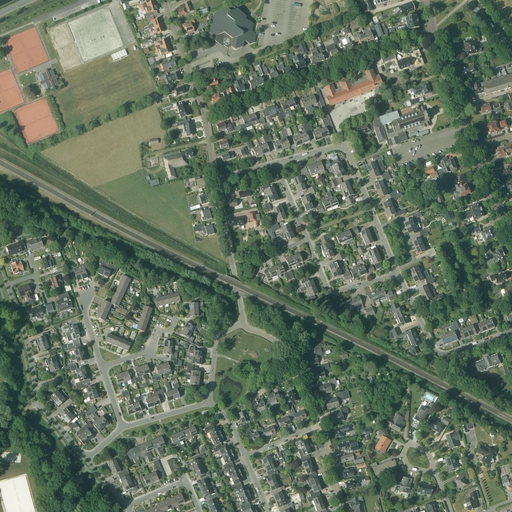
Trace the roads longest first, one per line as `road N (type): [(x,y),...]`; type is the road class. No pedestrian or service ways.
road 1 (residential): [(203,114),(433,28)]
road 2 (residential): [(274,163),(343,145),(398,274)]
road 3 (residential): [(398,274),(438,353),(511,330)]
road 4 (residential): [(37,403),(7,285),(34,275)]
road 5 (residential): [(243,323),(214,180)]
road 6 (residential): [(321,424),(288,355),(243,323)]
road 7 (residential): [(398,274),(331,291),(306,239)]
road 8 (tertiary): [(471,147),(433,28)]
road 9 (residential): [(203,114),(163,0)]
